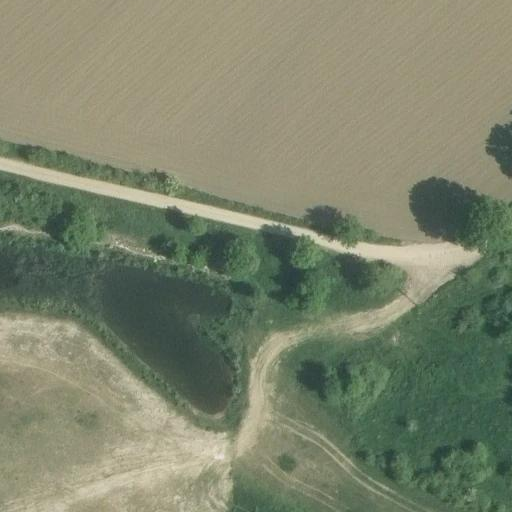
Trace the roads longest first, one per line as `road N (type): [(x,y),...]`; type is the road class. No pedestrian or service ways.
road 1 (track): [(511,226),(470,250),(361,250),(0,159)]
road 2 (track): [(178,466),(260,456),(282,337),(401,314),(464,267),(470,250)]
